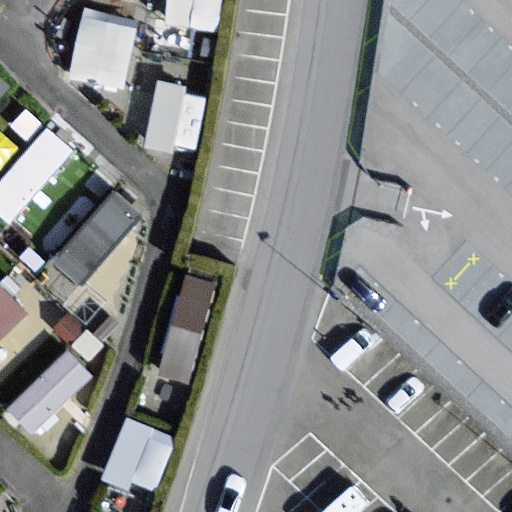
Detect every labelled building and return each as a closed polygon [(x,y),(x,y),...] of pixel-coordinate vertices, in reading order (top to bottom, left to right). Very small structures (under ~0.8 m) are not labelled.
[(199,0),(168,0),(166,19),(197,22),(199,0)] [(219,0),(199,0),(197,22),(196,28),(216,30),(219,0)] [(139,20),(85,9),(70,78),(124,90),(139,20)] [(0,99),(11,87),(0,77),(0,99)] [(204,96),(154,87),(144,139),(193,149),(204,96)] [(74,151),(47,128),(0,182),(0,214),(10,223),(74,151)] [(144,216),(114,190),(52,261),(81,287),(144,216)] [(218,284),(187,275),(160,375),(190,383),(218,284)] [(0,341),(29,313),(0,284),(0,341)] [(118,325),(102,310),(87,326),(103,341),(118,325)] [(86,329),(69,313),(53,329),(70,346),(86,329)] [(92,376),(68,351),(8,407),(32,432),(92,376)] [(112,462),(162,481),(183,424),(133,405),(112,462)]
